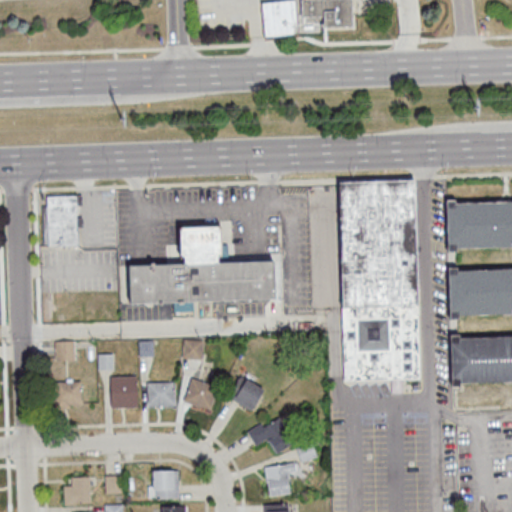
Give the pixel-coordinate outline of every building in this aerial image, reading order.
[(301,0),(302,17),(324,17),(325,26),(353,26),(352,0),(301,0)] [(263,36),(294,36),(294,1),(263,1),(263,36)] [(416,377),(341,379),(336,182),(411,181),(416,377)] [(46,245),(44,197),(73,195),(75,244),(46,245)] [(511,246),(445,248),(444,204),(511,202),(511,246)] [(269,261),(271,299),(126,304),(125,267),(180,265),(180,257),(176,257),(175,229),(216,227),(217,256),(213,256),(214,263),(269,261)] [(446,273),(511,270),(511,312),(447,315),(446,273)] [(447,339),(511,336),(511,381),(449,383),(447,339)] [(198,359),(181,357),(182,339),(200,340),(198,359)] [(137,340),(150,340),(151,356),(137,356),(137,340)] [(72,359),(53,360),(52,342),(72,341),(72,359)] [(110,368),(96,369),(95,354),(110,354),(110,368)] [(134,407),(109,408),(108,377),(133,376),(134,407)] [(247,410),(226,396),(238,376),(260,390),(247,410)] [(207,409),(181,400),(188,377),(214,386),(207,409)] [(77,381),(78,404),(66,404),(66,407),(54,407),(53,382),(77,381)] [(145,382),(170,382),(171,400),(172,400),(172,405),(145,406),(145,382)] [(273,454),(264,438),(253,444),(245,431),(258,423),(261,427),(277,418),(292,443),(273,454)] [(300,461),(296,448),(309,443),(314,456),(300,461)] [(263,466),(293,461),(295,470),(286,472),(289,491),(269,494),(267,481),(266,481),(263,466)] [(177,497),(153,498),(153,496),(147,496),(147,486),(153,485),(152,469),(176,469),(177,497)] [(120,491),(105,491),(104,474),(120,474),(120,491)] [(88,475),(89,501),(74,501),(74,503),(64,503),(63,485),(72,485),(71,476),(88,475)] [(263,511),(263,503),(287,502),(287,511),(263,511)] [(104,511),(104,504),(121,503),(121,511),(104,511)]
